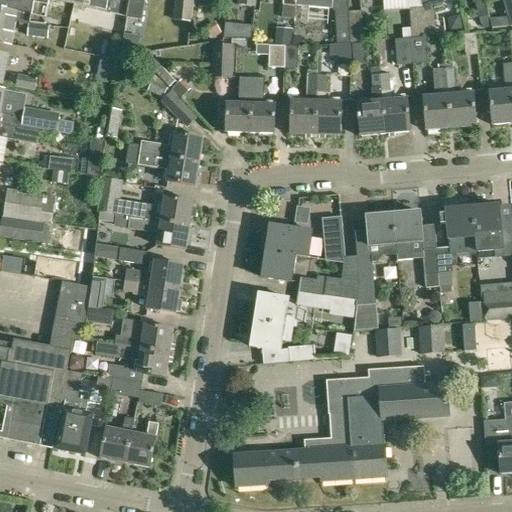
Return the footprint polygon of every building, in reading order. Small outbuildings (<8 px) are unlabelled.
[(0,0),(0,8),(30,13),(29,21),(44,23),(47,7),(125,27),(126,18),(106,13),(62,0),(0,0)] [(129,0),(62,0),(106,13),(126,18),(129,0)] [(129,0),(126,18),(142,20),(145,0),(129,0)] [(176,0),(174,19),(190,21),(192,0),(176,0)] [(295,0),(283,0),(282,16),(287,16),(287,18),(294,18),(296,5),(295,0)] [(295,0),(296,5),(332,9),(332,0),(295,0)] [(474,0),(477,12),(487,9),(484,0),(474,0)] [(511,0),(502,0),(509,27),(511,27),(511,0)] [(350,24),(349,13),(348,3),(336,4),(337,24),(340,24),(340,44),(351,43),(350,24)] [(423,38),(425,38),(436,37),(433,6),(421,7),(423,38)] [(423,38),(421,7),(408,8),(410,28),(402,29),(403,39),(410,39),(423,38)] [(30,13),(0,8),(0,44),(11,46),(15,22),(29,24),(28,35),(47,36),(49,24),(44,23),(29,21),(30,13)] [(361,12),(349,13),(350,24),(351,43),(363,42),(361,12)] [(115,38),(122,40),(124,32),(116,31),(115,38)] [(465,56),(478,55),(476,34),(463,35),(465,56)] [(423,38),(410,39),(412,65),(427,64),(425,38),(423,38)] [(410,39),(403,39),(403,40),(395,41),(397,66),(412,65),(410,39)] [(99,67),(117,70),(119,62),(117,61),(121,42),(112,40),(108,59),(101,57),(99,67)] [(351,43),(340,44),(334,44),(329,45),(329,57),(338,56),(338,67),(351,67),(351,55),(353,55),(352,45),(351,43)] [(352,45),(353,55),(354,65),(366,65),(364,44),(352,45)] [(228,82),(229,47),(214,47),(213,82),(228,82)] [(284,71),(285,49),(269,49),(268,70),(284,71)] [(297,49),(285,49),(284,71),(297,71),(297,49)] [(149,66),(172,90),(171,91),(180,100),(190,90),(181,80),(178,84),(155,60),(149,66)] [(505,91),(489,92),(492,126),(511,124),(511,63),(511,64),(503,64),(505,91)] [(117,70),(99,67),(96,81),(114,85),(117,70)] [(448,96),(451,130),(476,128),(472,94),(461,95),(460,85),(456,85),(455,69),(445,70),(447,87),(445,87),(446,92),(449,91),(449,96),(448,96)] [(447,87),(445,70),(436,70),(438,86),(435,87),(436,97),(423,98),(426,132),(451,130),(448,96),(449,96),(449,91),(446,92),(445,87),(447,87)] [(35,92),(37,79),(18,75),(15,88),(35,92)] [(381,102),(384,136),(410,134),(406,100),(391,101),(389,75),(378,76),(380,93),(379,93),(379,98),(382,97),(383,102),(381,102)] [(315,93),(316,76),(307,76),(307,103),(289,102),(289,136),(314,136),(315,103),(317,103),(317,98),(314,98),(314,93),(315,93)] [(326,76),(316,76),(315,93),(314,93),(314,98),(317,98),(317,103),(315,103),(314,136),(340,137),(341,103),(326,103),(326,76)] [(380,93),(378,76),(371,76),(372,89),(371,89),(372,103),(355,105),(359,139),(384,136),(381,102),(383,102),(382,97),(379,98),(379,93),(380,93)] [(249,134),(251,81),(239,80),(238,104),(226,104),(225,133),(249,134)] [(251,81),(249,134),(274,135),(275,106),(263,105),(264,81),(251,81)] [(163,98),(168,88),(152,82),(148,91),(163,98)] [(0,88),(0,124),(23,129),(23,125),(40,129),(42,117),(25,114),(25,117),(0,112),(0,110),(4,89),(0,88)] [(187,128),(197,118),(174,95),(164,105),(187,128)] [(121,111),(110,110),(104,138),(117,140),(121,111)] [(23,129),(0,124),(0,136),(6,138),(38,143),(40,129),(23,125),(23,129)] [(141,142),(141,145),(147,146),(145,155),(161,157),(161,159),(166,160),(166,157),(171,158),(171,159),(199,163),(203,139),(174,135),(173,147),(141,142)] [(103,178),(104,169),(107,141),(91,138),(87,175),(101,178),(103,178)] [(141,146),(138,166),(169,170),(167,183),(195,187),(199,163),(171,159),(171,158),(166,157),(166,160),(161,159),(161,157),(145,155),(147,146),(141,145),(141,146)] [(75,160),(51,157),(49,170),(73,173),(75,160)] [(103,178),(101,178),(98,213),(122,217),(124,204),(117,203),(121,181),(120,181),(122,171),(104,169),(103,178)] [(7,190),(3,216),(39,222),(51,223),(52,216),(54,198),(43,196),(7,190)] [(136,211),(134,219),(151,222),(151,223),(155,224),(156,221),(161,222),(161,223),(189,228),(193,204),(164,200),(163,211),(152,209),(151,213),(136,211)] [(472,209),(475,239),(476,239),(477,253),(496,252),(497,258),(503,257),(503,258),(504,258),(500,207),(490,208),(490,204),(474,205),(475,209),(472,209)] [(475,239),(472,209),(445,212),(448,242),(475,239)] [(393,215),(396,246),(397,256),(412,255),(411,245),(421,244),(423,244),(420,213),(393,215)] [(116,216),(100,214),(99,222),(115,224),(116,216)] [(359,282),(356,302),(353,332),(378,329),(375,304),(372,263),(377,262),(383,256),(397,255),(396,246),(393,215),(367,218),(370,249),(377,248),(377,252),(375,254),(371,255),(356,257),(357,257),(359,282)] [(39,222),(3,216),(2,218),(0,217),(0,231),(7,232),(7,229),(22,231),(21,235),(42,238),(43,224),(40,223),(39,222)] [(134,219),(130,218),(128,230),(159,235),(157,247),(185,251),(189,228),(161,223),(161,222),(156,221),(155,224),(151,223),(151,222),(134,219)] [(343,233),(341,219),(314,221),(316,235),(343,233)] [(270,225),(266,251),(295,256),(307,258),(311,231),(299,229),(270,225)] [(344,258),(345,258),(343,238),(328,240),(329,260),(344,259),(344,258)] [(436,248),(438,274),(452,273),(450,247),(436,248)] [(438,274),(436,248),(423,249),(426,288),(439,287),(438,274)] [(144,266),(146,253),(120,249),(119,261),(144,266)] [(295,256),(266,251),(262,277),(291,282),(295,256)] [(404,257),(405,272),(421,271),(420,256),(404,257)] [(344,258),(344,259),(342,280),(326,278),(323,297),(356,302),(359,282),(357,257),(356,257),(345,258),(344,258)] [(126,270),(124,283),(141,286),(141,287),(145,287),(146,285),(151,286),(151,287),(179,291),(183,268),(154,263),(153,274),(126,270)] [(300,279),(298,291),(323,295),(325,282),(300,279)] [(0,396),(48,404),(59,406),(72,338),(82,340),(90,287),(66,283),(54,348),(14,340),(12,350),(0,348),(0,396)] [(141,286),(124,283),(123,291),(149,295),(147,311),(175,315),(179,291),(151,287),(151,286),(146,285),(145,287),(141,287),(141,286)] [(511,289),(483,292),(485,322),(511,319),(511,289)] [(323,295),(298,291),(296,305),(321,308),(323,295)] [(255,320),(284,325),(288,299),(259,294),(257,304),(253,305),(252,316),(255,318),(255,320)] [(90,295),(88,309),(114,313),(116,299),(90,295)] [(460,301),(448,302),(451,322),(463,320),(460,301)] [(114,313),(88,309),(86,323),(112,326),(114,313)] [(284,325),(255,320),(251,347),(280,352),(282,342),(291,344),(293,328),(284,326),(284,325)] [(116,336),(115,346),(131,349),(131,350),(135,351),(136,347),(141,348),(141,351),(169,355),(173,331),(144,327),(133,325),(131,334),(123,333),(123,338),(116,336)] [(464,352),(476,352),(475,326),(462,326),(464,352)] [(391,330),(395,356),(413,353),(409,327),(391,330)] [(355,352),(356,333),(342,332),(341,352),(355,352)] [(131,349),(115,346),(99,344),(97,356),(139,362),(137,374),(165,379),(169,355),(141,351),(141,348),(136,347),(135,351),(131,350),(131,349)] [(315,360),(314,345),(288,348),(290,363),(315,360)] [(368,370),(368,378),(326,381),(329,415),(330,415),(331,439),(323,440),(323,439),(304,441),(304,452),(233,457),(236,487),(270,484),(270,481),(320,477),(320,481),(387,475),(382,421),(449,415),(446,384),(425,385),(424,366),(368,370)] [(126,382),(126,381),(128,371),(109,368),(107,378),(111,379),(126,382)] [(494,393),(493,376),(480,377),(482,394),(494,393)] [(140,392),(139,398),(139,404),(162,407),(163,395),(141,392),(140,392)] [(66,394),(64,410),(57,447),(86,453),(93,416),(85,414),(88,398),(66,394)] [(48,404),(0,396),(0,438),(40,446),(48,404)] [(125,464),(131,434),(134,420),(124,418),(121,432),(106,429),(100,459),(125,464)] [(511,473),(511,443),(508,444),(507,430),(506,420),(484,422),(486,461),(499,461),(500,475),(511,473)] [(146,437),(131,434),(125,464),(150,469),(159,425),(149,423),(146,437)]
